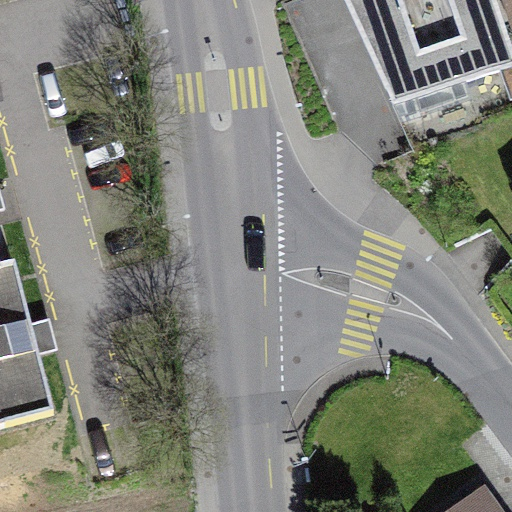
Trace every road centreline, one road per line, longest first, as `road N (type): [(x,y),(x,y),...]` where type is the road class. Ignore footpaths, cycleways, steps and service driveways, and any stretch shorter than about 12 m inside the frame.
road 1 (residential): [(511,406),(468,348),(412,308),(323,274),(240,278)]
road 2 (tertiary): [(210,0),(240,278)]
road 3 (tertiary): [(240,278),(263,511)]
